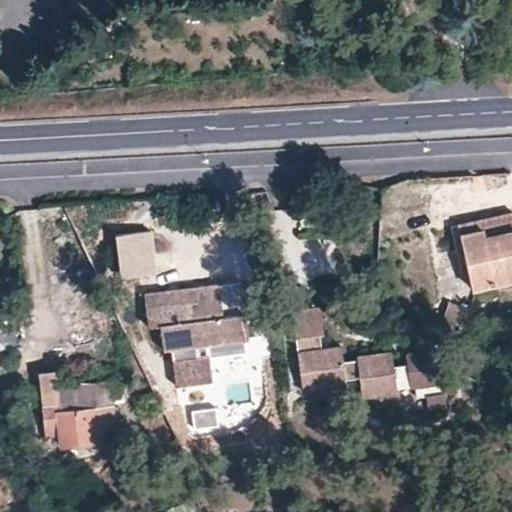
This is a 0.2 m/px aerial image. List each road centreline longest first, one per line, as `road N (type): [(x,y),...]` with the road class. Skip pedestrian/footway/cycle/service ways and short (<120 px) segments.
road 1 (residential): [(0,191),(511,162)]
road 2 (tertiary): [(511,113),(0,140)]
